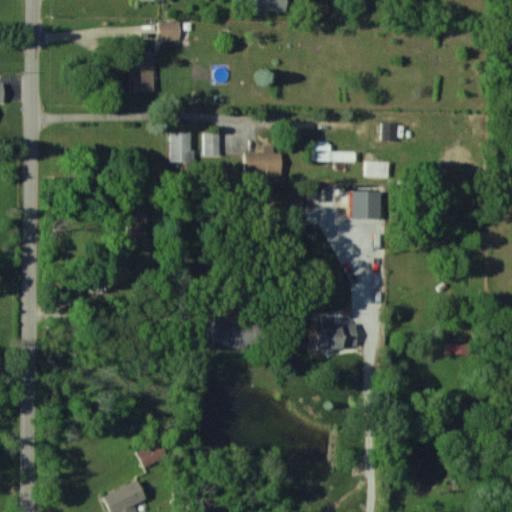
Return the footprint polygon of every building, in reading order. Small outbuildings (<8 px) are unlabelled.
[(255,0),(255,10),(286,10),(285,0),(255,0)] [(179,21),(157,20),(157,39),(179,39),(179,21)] [(151,50),(128,50),(128,80),(132,80),(132,91),(152,90),(151,50)] [(169,161),(194,161),(193,149),(190,149),(190,130),(168,131),(169,161)] [(218,153),(219,132),(203,132),(203,153),(218,153)] [(329,150),(329,142),(308,141),(308,159),(354,160),(355,151),(329,150)] [(244,151),(243,170),(263,170),(263,175),(280,175),(280,152),(272,152),(272,145),(263,145),(263,151),(244,151)] [(379,217),(379,190),(350,190),(350,217),(379,217)] [(146,237),(147,205),(124,204),(123,236),(146,237)] [(208,339),(228,341),(228,344),(252,347),(254,319),(201,314),(200,327),(208,328),(208,339)] [(355,346),(354,322),(333,322),(333,314),(323,314),(324,325),(311,325),(312,347),(355,346)] [(142,466),(165,455),(158,439),(134,450),(142,466)] [(103,493),(110,511),(137,511),(133,503),(144,498),(135,479),(103,493)]
